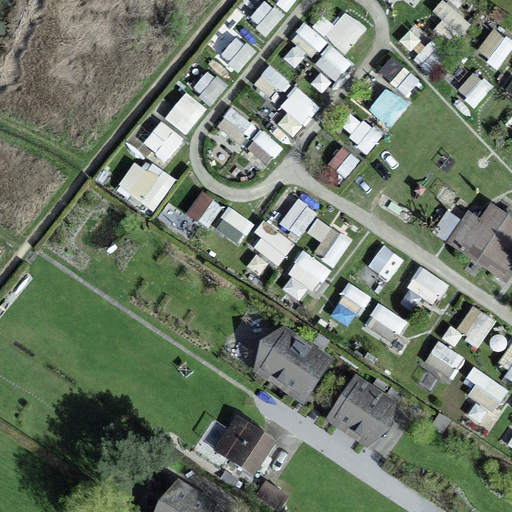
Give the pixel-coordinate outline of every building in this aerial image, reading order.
[(511,220),(491,206),(460,251),(494,274),(497,269),(509,277),(511,272),(511,220)] [(324,363),(283,335),(259,369),(301,397),(324,363)] [(357,385),(334,419),(367,441),(390,407),(357,385)] [(238,419),(216,452),(253,477),(275,444),(238,419)] [(266,484),(257,496),(278,510),(286,498),(266,484)] [(163,511),(206,511),(210,506),(189,494),(178,511),(164,511),(163,511)]
